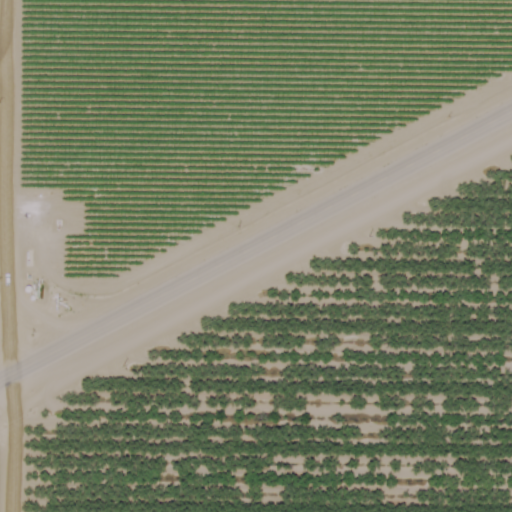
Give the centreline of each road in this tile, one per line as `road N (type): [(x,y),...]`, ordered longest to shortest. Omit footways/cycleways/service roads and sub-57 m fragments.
road 1 (tertiary): [(0,388),(511,118)]
road 2 (residential): [(0,437),(6,0)]
